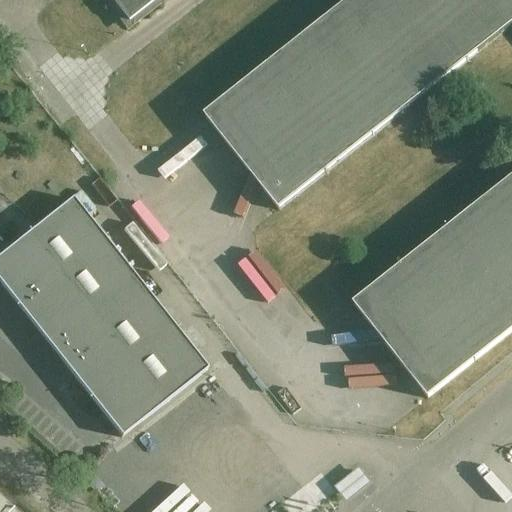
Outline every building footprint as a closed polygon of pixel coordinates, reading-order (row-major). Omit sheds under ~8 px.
[(111,0),(130,23),(159,0),(111,0)] [(511,0),(353,0),(204,118),(279,213),(511,28),(511,180),(353,306),(427,401),(511,333),(511,0)] [(62,365),(121,439),(207,371),(72,201),(0,257),(0,283),(64,364),(62,365)] [(117,481),(141,511),(220,511),(212,501),(231,485),(247,505),(285,474),(223,397),(185,427),(223,476),(204,491),(165,443),(117,481)] [(358,474),(340,489),(348,499),(366,484),(358,474)]
